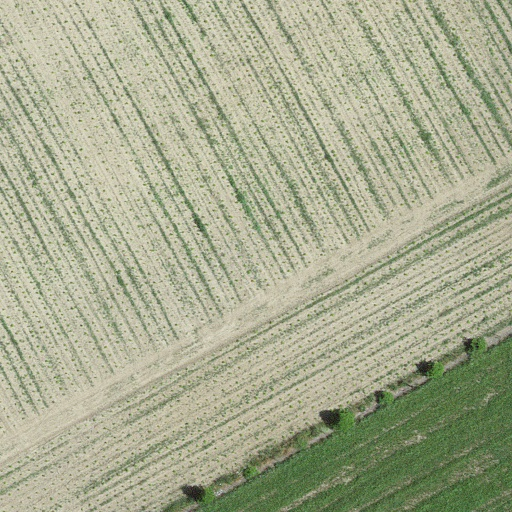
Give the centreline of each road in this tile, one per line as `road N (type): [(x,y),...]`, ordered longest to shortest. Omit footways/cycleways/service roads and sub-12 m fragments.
road 1 (track): [(0,446),(511,167)]
road 2 (track): [(0,115),(126,335),(162,358)]
road 3 (track): [(414,221),(379,197),(252,0)]
